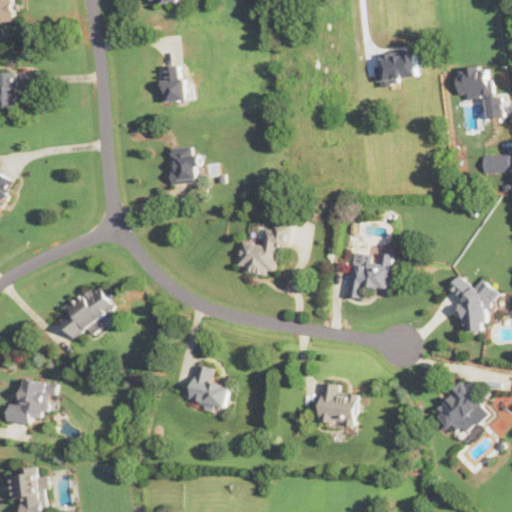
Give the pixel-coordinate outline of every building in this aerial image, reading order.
[(0,0),(0,20),(20,18),(17,0),(0,0)] [(418,50),(384,53),(385,64),(379,65),(381,81),(421,77),(418,50)] [(165,63),(166,99),(189,98),(188,62),(165,63)] [(507,115),(505,94),(497,95),(495,76),(491,77),(489,65),(459,68),(462,93),(470,92),(471,99),(489,97),(491,117),(507,115)] [(0,105),(23,105),(23,69),(0,69),(0,105)] [(194,145),(174,144),(173,181),(202,181),(203,152),(194,152),(194,145)] [(511,153),(485,153),(485,170),(511,170),(511,153)] [(0,212),(21,181),(0,167),(0,212)] [(290,248),(294,222),(274,218),(272,228),(267,227),(265,238),(244,235),(239,262),(247,263),(246,270),(275,275),(279,246),(290,248)] [(351,295),(368,296),(369,285),(394,287),(397,251),(383,250),(382,254),(355,252),(351,295)] [(450,285),(467,299),(457,312),(481,332),(496,313),(490,308),(504,291),(485,276),(478,285),(462,271),(450,285)] [(66,305),(71,312),(62,319),(76,337),(89,327),(94,335),(109,324),(103,316),(120,304),(101,279),(66,305)] [(218,365),(199,361),(191,400),(228,409),(234,381),(215,377),(218,365)] [(34,423),(35,414),(53,416),(58,380),(27,375),(24,397),(13,395),(10,420),(34,423)] [(344,382),(325,379),(320,421),(357,426),(362,393),(343,391),(344,382)] [(463,379),(432,409),(457,435),(464,428),(471,436),(496,413),(463,379)] [(27,511),(52,511),(49,473),(41,473),(40,464),(13,467),(15,497),(26,496),(27,511)]
